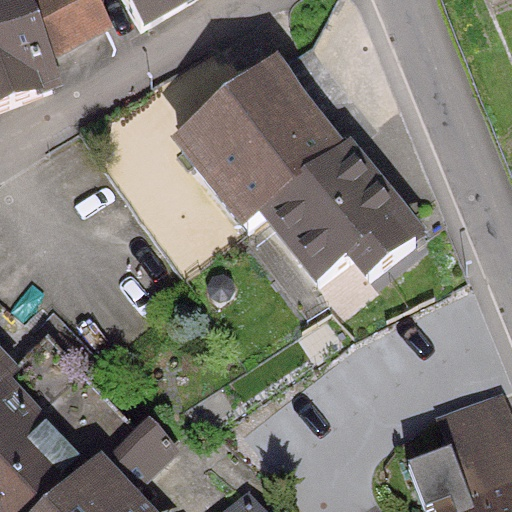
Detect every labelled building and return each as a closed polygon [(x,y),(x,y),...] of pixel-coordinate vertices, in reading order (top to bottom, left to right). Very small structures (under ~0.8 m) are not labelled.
[(0,0),(0,106),(64,82),(56,59),(34,0),(0,0)] [(34,0),(56,59),(113,27),(100,0),(34,0)] [(124,0),(143,32),(196,0),(124,0)] [(347,141),(278,52),(170,136),(240,224),(260,209),(347,141)] [(352,137),(347,141),(260,209),(316,280),(348,256),(365,278),(426,230),(352,137)] [(18,364),(0,345),(0,511),(32,511),(89,461),(102,448),(108,454),(136,428),(49,336),(18,364)] [(511,511),(511,406),(506,390),(438,416),(449,444),(408,459),(427,511),(428,511),(436,509),(436,511),(511,511)] [(182,451),(149,416),(136,428),(108,454),(102,448),(89,461),(32,511),(161,511),(140,490),(182,451)] [(269,511),(248,488),(222,511),(269,511)]
